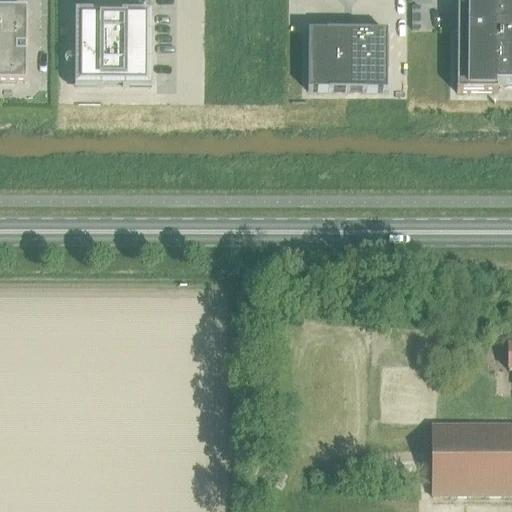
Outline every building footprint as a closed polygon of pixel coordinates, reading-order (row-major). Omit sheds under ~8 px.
[(497,94),(497,89),(511,89),(511,7),(456,7),(456,94),(497,94)] [(0,84),(16,85),(26,85),(26,55),(16,55),(16,49),(26,49),(26,11),(0,11),(0,84)] [(122,22),(103,22),(103,16),(74,16),(74,20),(73,92),(150,92),(150,16),(122,16),(122,22)] [(307,93),(386,94),(386,34),(307,33),(307,93)] [(511,464),(430,465),(431,503),(511,502),(511,464)]
